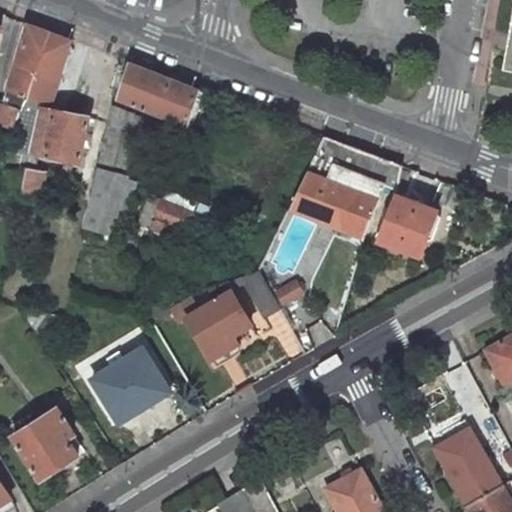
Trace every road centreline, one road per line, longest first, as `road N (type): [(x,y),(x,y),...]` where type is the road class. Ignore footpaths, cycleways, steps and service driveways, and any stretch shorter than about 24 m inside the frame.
road 1 (residential): [(106,511),(354,363)]
road 2 (unclassified): [(219,71),(435,145)]
road 3 (unclassified): [(31,0),(219,71)]
road 4 (residential): [(354,363),(511,280)]
road 5 (residential): [(354,363),(435,511)]
road 6 (unclassified): [(435,145),(465,0)]
